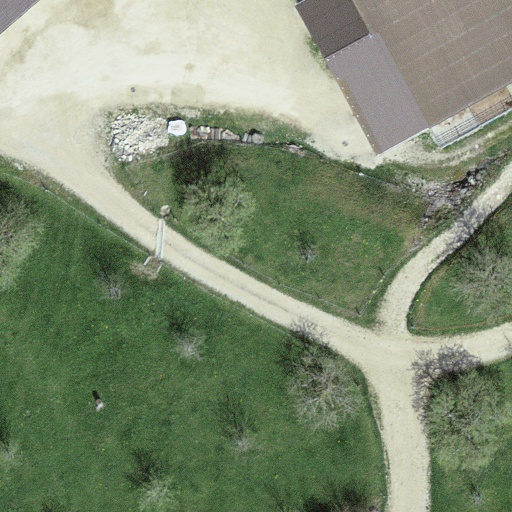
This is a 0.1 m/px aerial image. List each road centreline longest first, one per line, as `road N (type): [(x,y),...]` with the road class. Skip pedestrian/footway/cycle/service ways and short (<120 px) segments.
road 1 (track): [(0,127),(19,129),(90,178),(157,242),(262,304),(403,361),(451,364),(511,346)]
road 2 (track): [(406,511),(403,361)]
